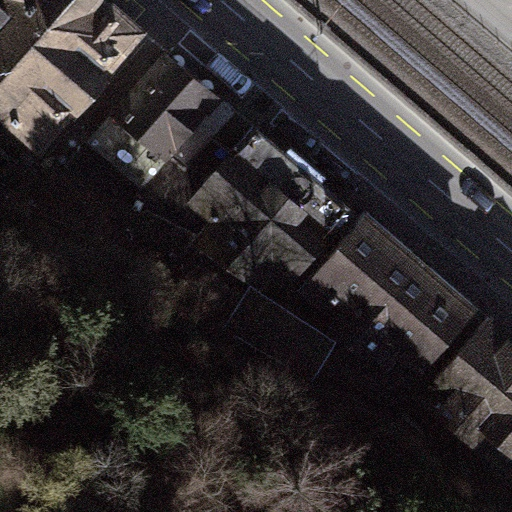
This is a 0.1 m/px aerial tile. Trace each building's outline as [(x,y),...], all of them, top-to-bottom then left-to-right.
[(0,0),(0,149),(13,161),(39,131),(44,136),(152,9),(142,0),(0,0)] [(225,90),(165,40),(84,137),(144,186),(225,90)] [(290,273),(357,189),(257,108),(189,190),(211,208),(197,226),(263,279),(277,262),(290,273)] [(423,357),(482,289),(370,194),(311,263),(345,293),(330,310),(374,347),(390,329),(423,357)] [(340,329),(252,280),(224,329),(312,378),(340,329)] [(511,316),(493,300),(428,376),(444,390),(436,399),(477,434),(486,425),(511,447),(511,316)]
